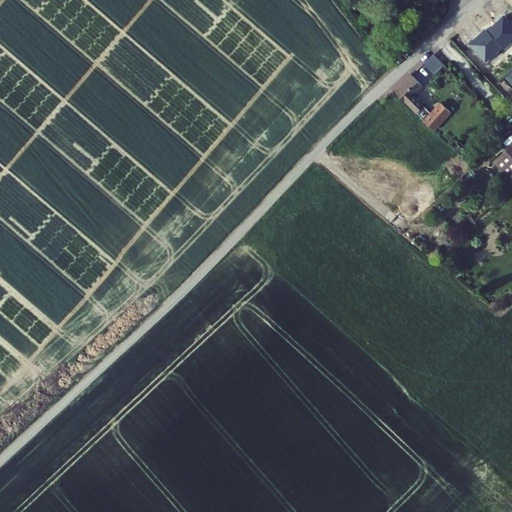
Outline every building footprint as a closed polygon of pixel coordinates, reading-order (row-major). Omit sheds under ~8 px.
[(466,52),(477,65),(505,43),(494,30),(466,52)] [(423,63),(434,74),(445,64),(434,53),(423,63)] [(422,73),(405,89),(426,112),(434,106),(423,93),(433,84),(422,73)] [(451,102),(434,120),(443,129),(460,110),(451,102)] [(511,144),(493,162),(511,182),(511,144)]
